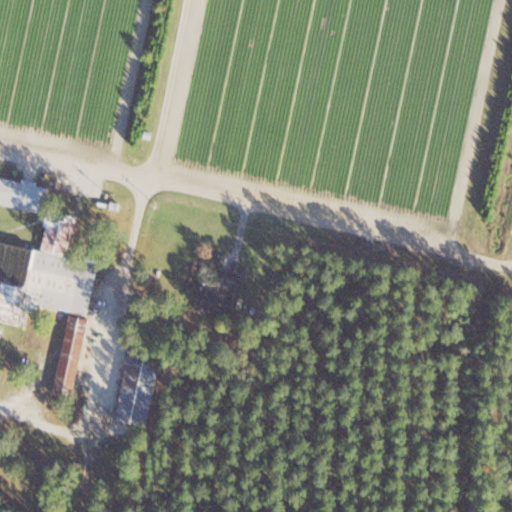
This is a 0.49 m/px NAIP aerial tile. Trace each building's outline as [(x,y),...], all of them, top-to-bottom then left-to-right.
[(0,203),(45,213),(51,186),(0,175),(0,203)] [(99,261),(72,257),(79,214),(48,209),(42,247),(0,239),(0,289),(1,290),(0,297),(0,321),(21,325),(25,305),(70,312),(56,394),(76,397),(99,261)] [(238,272),(218,270),(216,287),(237,288),(238,272)] [(231,316),(235,296),(199,288),(194,308),(231,316)] [(117,420),(149,426),(161,360),(129,354),(117,420)]
